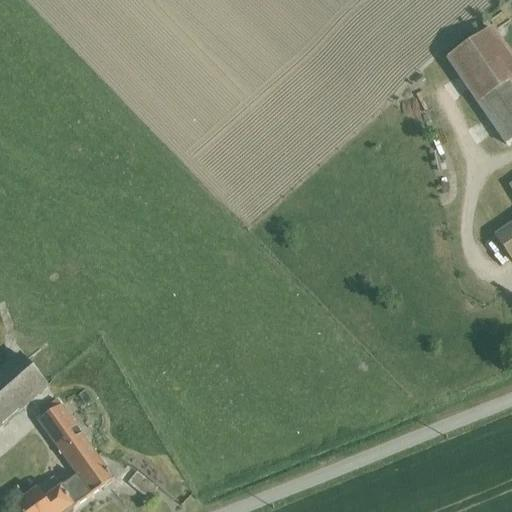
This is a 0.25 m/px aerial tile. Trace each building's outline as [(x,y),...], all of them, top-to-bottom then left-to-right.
[(511,65),(493,41),(453,71),(511,150),(511,95),(510,93),(511,90),(511,65)] [(511,209),(477,232),(504,273),(511,267),(511,209)] [(0,428),(53,380),(19,343),(0,360),(0,428)] [(20,511),(70,511),(123,475),(68,398),(35,421),(65,462),(12,500),(20,511)] [(137,472),(127,483),(148,500),(158,489),(137,472)]
